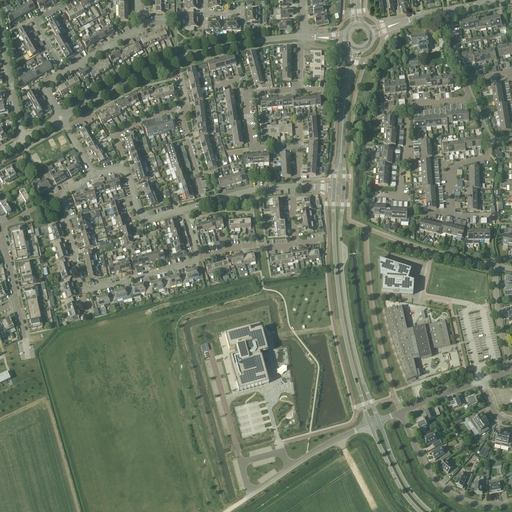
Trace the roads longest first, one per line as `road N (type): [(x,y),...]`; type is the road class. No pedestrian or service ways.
road 1 (residential): [(60,118),(177,59),(302,36)]
road 2 (tertiary): [(334,187),(338,295),(369,424)]
road 3 (tertiary): [(378,421),(349,329),(343,188)]
road 4 (unclassified): [(226,511),(307,455),(369,424)]
road 5 (residential): [(511,503),(484,507),(444,491),(399,412)]
road 6 (residential): [(476,367),(464,310),(471,306),(423,295),(432,252)]
road 7 (tertiary): [(352,48),(334,187)]
road 8 (tertiary): [(343,188),(346,96),(360,50)]
road 9 (residential): [(81,288),(197,258)]
road 10 (residential): [(511,369),(495,277),(496,266),(511,269)]
